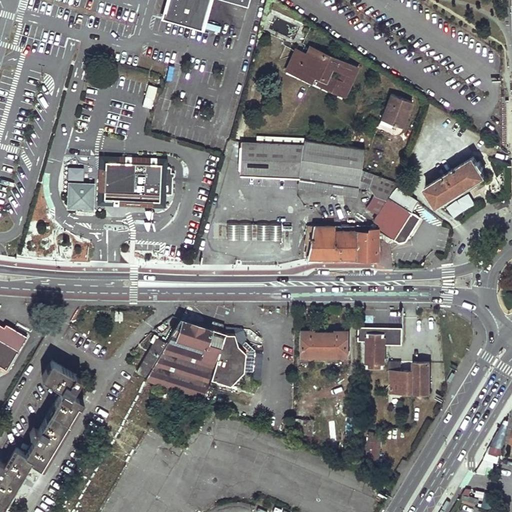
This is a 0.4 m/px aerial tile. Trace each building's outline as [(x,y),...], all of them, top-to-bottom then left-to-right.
[(228,0),(247,5),(248,0),(168,0),(163,18),(201,29),(209,0),(228,0)] [(315,84),(346,98),(360,68),(308,45),(305,52),(295,48),(284,71),(311,83),(314,77),(318,79),(315,84)] [(151,107),(157,86),(148,84),(142,105),(151,107)] [(379,119),(402,127),(412,101),(389,93),(379,119)] [(299,177),(359,184),(364,147),(304,140),(304,145),(298,145),(294,177),(299,177)] [(239,174),(294,177),(298,145),(296,145),(241,141),(239,174)] [(437,204),(485,174),(482,169),(484,168),(479,160),(477,161),(474,155),(461,163),(459,160),(454,163),(456,167),(426,184),(430,190),(427,192),(432,200),(434,198),(437,204)] [(100,194),(163,197),(164,193),(166,193),(166,195),(169,195),(169,193),(172,193),(172,176),(174,176),(175,175),(175,173),(174,172),(171,172),(171,167),(169,167),(169,165),(166,165),(166,167),(165,167),(165,164),(101,161),(101,167),(101,180),(100,194)] [(68,166),(67,179),(101,180),(101,167),(68,166)] [(374,196),(379,198),(389,180),(373,174),(368,187),(374,196)] [(298,188),(357,195),(359,184),(299,177),(297,188),(298,188)] [(410,212),(417,201),(396,186),(397,184),(389,180),(379,198),(386,200),(373,220),(378,224),(376,228),(393,239),(397,241),(404,240),(419,217),(410,212)] [(93,184),(69,182),(68,206),(92,207),(93,184)] [(226,223),(226,239),(281,239),(281,224),(226,223)] [(312,225),(307,225),(304,241),(308,247),(312,225)] [(306,258),(376,258),(376,228),(371,227),(371,225),(312,225),(308,247),(306,258)] [(71,242),(71,260),(89,260),(88,241),(71,242)] [(181,318),(166,343),(146,377),(145,378),(204,401),(210,378),(230,384),(236,378),(244,370),(245,351),(238,344),(234,332),(225,332),(181,318)] [(0,325),(0,365),(6,370),(15,355),(17,355),(27,337),(6,325),(4,328),(0,325)] [(304,331),(303,355),(349,355),(349,331),(304,331)] [(368,332),(367,366),(385,367),(386,332),(368,332)] [(154,343),(137,372),(146,377),(166,343),(157,337),(158,336),(154,334),(150,341),(154,343)] [(244,370),(236,378),(242,382),(252,372),(254,349),(245,340),(238,344),(245,351),(244,370)] [(51,359),(42,376),(63,388),(38,430),(33,427),(29,433),(34,436),(51,446),(80,398),(71,392),(81,376),(51,359)] [(388,361),(388,370),(391,370),(391,391),(430,392),(430,362),(414,361),(414,370),(401,370),(401,361),(388,361)] [(294,418),(294,434),(314,435),(314,419),(294,418)] [(369,432),(366,462),(360,461),(359,464),(366,467),(367,462),(379,463),(382,433),(369,432)] [(34,436),(25,452),(33,457),(31,459),(40,465),(51,446),(34,436)] [(0,511),(31,459),(33,457),(25,452),(16,447),(6,464),(0,460),(0,511)]
